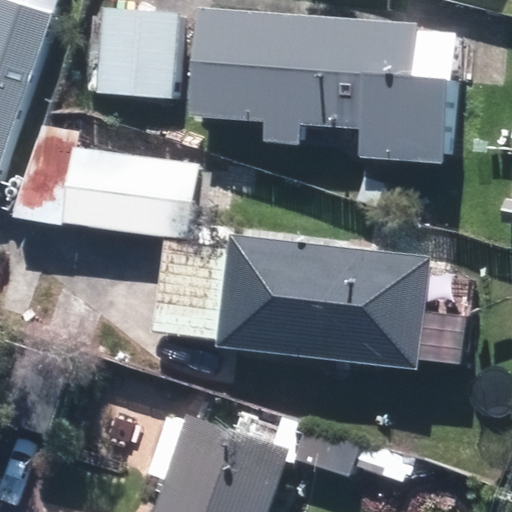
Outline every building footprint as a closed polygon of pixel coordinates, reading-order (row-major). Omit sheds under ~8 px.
[(78,4),(64,0),(0,0),(0,87),(48,102),(78,4)] [(215,13),(210,118),(280,121),(279,142),(315,144),(316,127),(378,130),(377,158),(461,162),(467,37),(429,35),(429,24),(215,13)] [(187,17),(113,14),(109,96),(184,99),(187,17)] [(83,151),(76,225),(204,236),(210,162),(83,151)] [(231,348),(425,364),(434,248),(234,232),(233,246),(175,241),(167,334),(232,339),(231,348)] [(281,511),(301,449),(199,417),(196,426),(177,420),(159,475),(179,481),(169,511),(281,511)]
